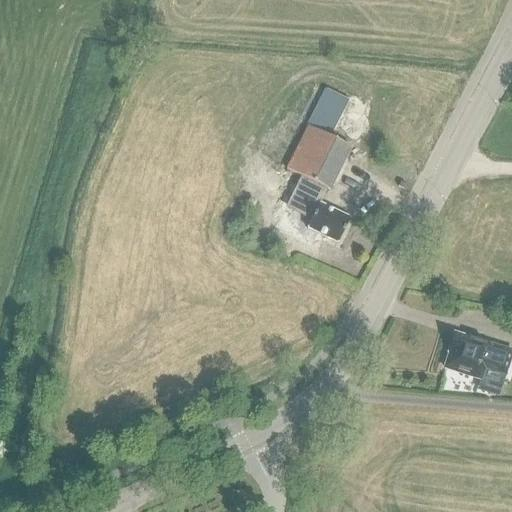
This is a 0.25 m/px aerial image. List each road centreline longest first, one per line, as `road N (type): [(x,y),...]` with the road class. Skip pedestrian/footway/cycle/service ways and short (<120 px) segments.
road 1 (secondary): [(246,443),(310,400),(346,360),(511,40)]
road 2 (secondary): [(101,511),(246,443)]
